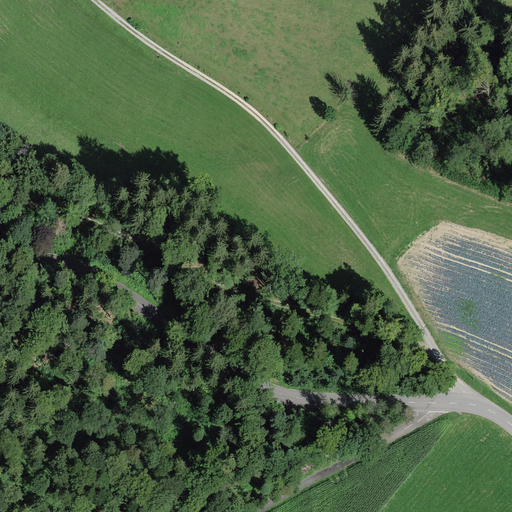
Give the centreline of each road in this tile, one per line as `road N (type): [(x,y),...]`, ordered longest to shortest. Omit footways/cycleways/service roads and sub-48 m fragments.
road 1 (residential): [(92,0),(253,110),(295,155),(375,255),(422,343),(466,402)]
road 2 (residential): [(0,249),(88,273),(257,387),(289,397),(466,402)]
road 3 (track): [(422,343),(377,316),(249,303),(134,253),(71,204),(0,174)]
road 4 (residential): [(466,402),(431,410),(254,511)]
